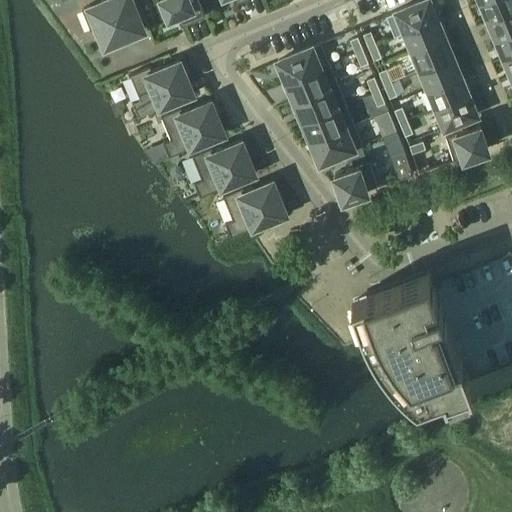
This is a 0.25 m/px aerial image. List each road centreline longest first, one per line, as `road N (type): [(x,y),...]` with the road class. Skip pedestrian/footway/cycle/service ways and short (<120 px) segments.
road 1 (residential): [(358,246),(207,52),(331,0)]
road 2 (residential): [(358,246),(372,262),(396,268),(511,225)]
